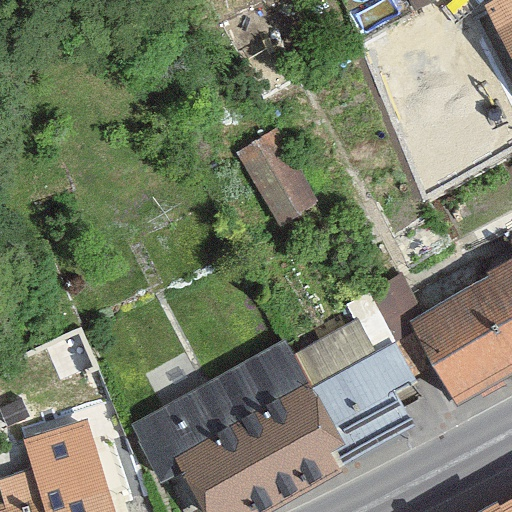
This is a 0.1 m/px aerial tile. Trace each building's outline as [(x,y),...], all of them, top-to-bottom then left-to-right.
[(511,0),(485,0),(476,5),(488,27),(511,71),(511,0)] [(234,154),(273,225),(317,201),(278,130),(234,154)] [(511,360),(511,252),(453,284),(498,368),(511,360)] [(439,400),(498,368),(453,284),(413,307),(395,273),(358,293),(370,310),(380,326),(406,375),(418,369),(439,400)] [(291,356),(350,468),(407,435),(382,387),(406,375),(380,326),(370,310),(291,356)] [(284,344),(129,425),(161,484),(182,473),(202,511),(266,511),(350,468),(291,356),(284,344)] [(0,511),(101,511),(90,471),(29,488),(25,472),(0,478),(0,511)] [(476,511),(511,511),(511,492),(511,493),(476,511)]
